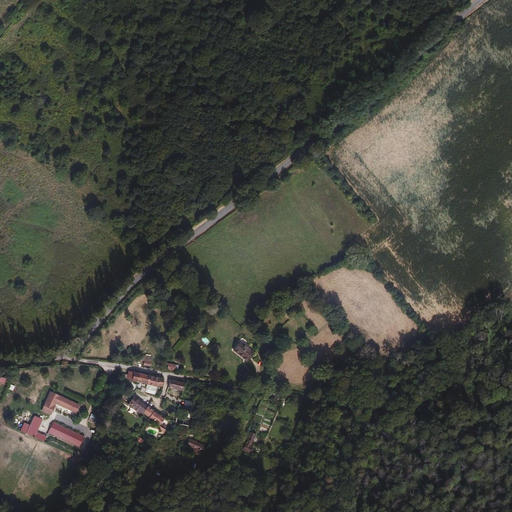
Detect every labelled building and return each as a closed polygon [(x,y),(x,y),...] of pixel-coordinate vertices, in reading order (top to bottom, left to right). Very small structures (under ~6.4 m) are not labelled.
[(240,341),(233,350),(246,361),(254,353),(240,341)] [(143,365),(150,366),(152,357),(141,355),(140,360),(144,360),(143,365)] [(148,375),(127,371),(127,374),(126,380),(146,384),(148,375)] [(126,380),(127,374),(120,373),(119,381),(126,382),(126,380)] [(158,377),(148,375),(146,384),(156,387),(156,386),(158,377)] [(168,388),(182,391),(184,382),(170,379),(168,388)] [(156,387),(146,384),(144,392),(154,395),(156,387)] [(71,401),(62,397),(58,405),(67,409),(71,401)] [(136,408),(141,402),(133,397),(127,405),(135,410),(136,408)] [(191,412),(193,402),(185,400),(183,410),(191,412)] [(45,401),(41,411),(50,416),(55,405),(45,401)] [(136,408),(143,413),(147,406),(141,402),(136,408)] [(143,413),(149,417),(153,410),(147,406),(143,413)] [(177,424),(182,425),(188,426),(191,412),(183,410),(182,410),(177,409),(176,417),(175,423),(177,424)] [(149,417),(148,418),(159,425),(164,418),(153,410),(149,417)] [(30,426),(37,429),(42,419),(34,416),(30,426)] [(52,423),(48,433),(78,447),(83,437),(52,423)] [(250,432),(244,445),(242,449),(249,453),(252,447),(249,446),(255,434),(250,432)] [(142,446),(145,440),(138,437),(135,442),(142,446)] [(190,440),(188,446),(194,448),(193,450),(200,453),(203,445),(190,440)] [(133,478),(137,469),(133,467),(128,476),(133,478)]
